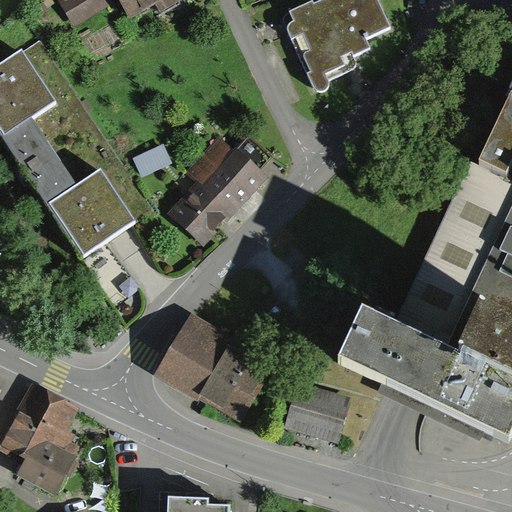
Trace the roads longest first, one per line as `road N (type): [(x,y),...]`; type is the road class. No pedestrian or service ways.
road 1 (residential): [(319,168),(177,312),(112,400)]
road 2 (residential): [(436,511),(155,422)]
road 3 (residential): [(488,0),(418,56),(319,168)]
road 4 (residential): [(229,0),(295,141),(319,168)]
road 5 (residential): [(112,400),(0,348)]
